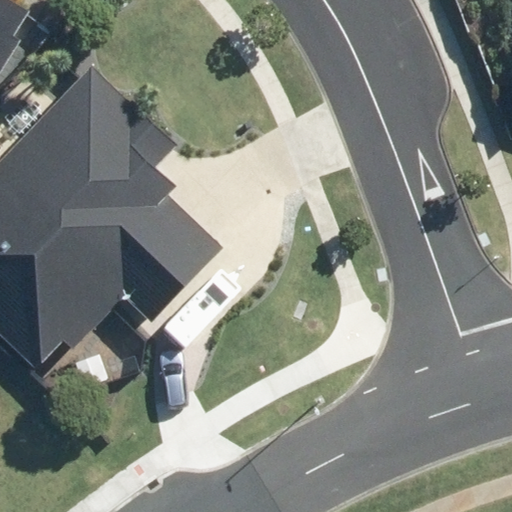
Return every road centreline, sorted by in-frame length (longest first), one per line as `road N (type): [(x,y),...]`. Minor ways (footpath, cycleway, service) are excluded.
road 1 (residential): [(321,0),(384,122),(484,392)]
road 2 (tertiary): [(484,392),(344,451),(239,511)]
